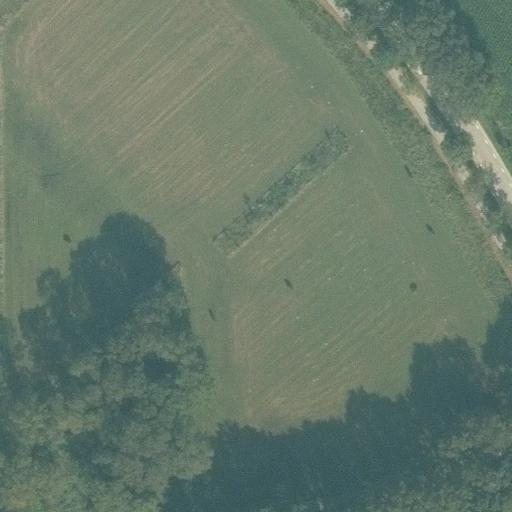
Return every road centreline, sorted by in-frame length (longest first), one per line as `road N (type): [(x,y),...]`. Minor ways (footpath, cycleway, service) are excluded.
road 1 (tertiary): [(511,208),(456,110),(364,0)]
road 2 (unclassified): [(273,511),(451,470),(511,441)]
